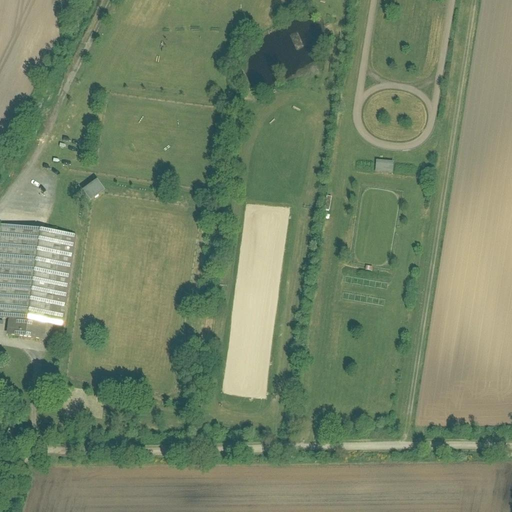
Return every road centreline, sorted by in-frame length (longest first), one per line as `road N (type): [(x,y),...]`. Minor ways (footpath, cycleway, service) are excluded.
road 1 (track): [(511,447),(47,454),(0,503)]
road 2 (track): [(396,448),(408,429),(475,0)]
road 3 (track): [(291,450),(308,433),(339,228)]
